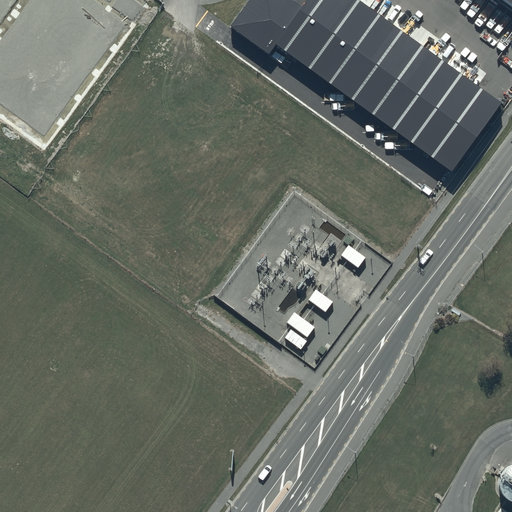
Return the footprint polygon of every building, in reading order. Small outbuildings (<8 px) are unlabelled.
[(501,103),(359,0),(304,0),(302,4),(295,0),(247,0),(229,25),(270,55),(277,44),(451,171),(501,103)] [(348,245),(340,255),(357,268),(365,257),(348,245)] [(315,289),(308,300),(325,312),(332,302),(315,289)] [(314,327),(294,312),(286,322),(307,337),(314,327)] [(290,329),(284,338),(300,349),(306,341),(290,329)] [(507,501),(511,502),(511,501),(511,464),(510,465),(507,466),(504,468),(501,470),(499,473),(497,476),(496,480),(496,483),(496,487),(497,490),(499,494),(501,496),(504,499),(507,501)]
